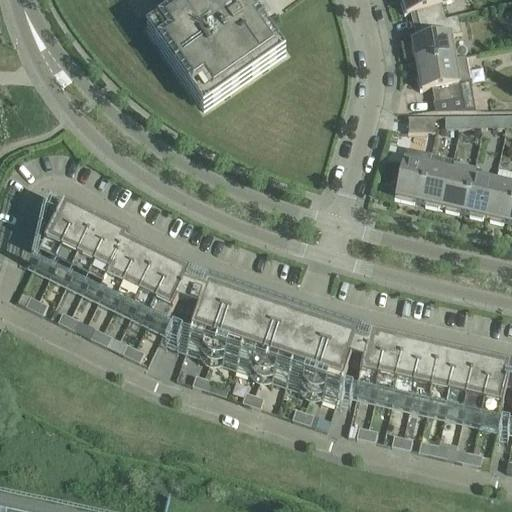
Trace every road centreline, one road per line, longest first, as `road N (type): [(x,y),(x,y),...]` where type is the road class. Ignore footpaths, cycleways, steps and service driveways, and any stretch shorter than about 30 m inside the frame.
road 1 (unclassified): [(21,6),(40,72),(112,158),(160,193),(327,259)]
road 2 (unclassified): [(338,222),(233,185),(129,132),(71,75),(21,6)]
road 3 (residential): [(338,222),(373,100),(372,48),(359,0)]
road 4 (unclassified): [(327,259),(511,306)]
road 5 (unclassified): [(511,267),(338,222)]
